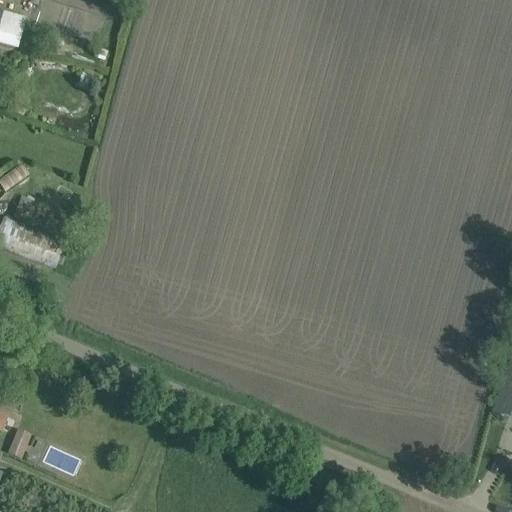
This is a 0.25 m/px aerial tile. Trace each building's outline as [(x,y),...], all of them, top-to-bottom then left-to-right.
[(3,15),(4,14),(0,12),(0,45),(17,50),(25,20),(3,15)] [(49,47),(51,36),(42,33),(39,45),(49,47)] [(78,219),(26,198),(17,220),(36,228),(37,227),(50,232),(49,233),(70,241),(78,219)] [(0,233),(0,248),(55,270),(66,242),(5,219),(0,233)] [(511,420),(511,359),(510,367),(493,414),(511,420)] [(0,414),(0,432),(3,433),(9,418),(0,414)] [(16,430),(8,456),(23,460),(30,434),(16,430)]
